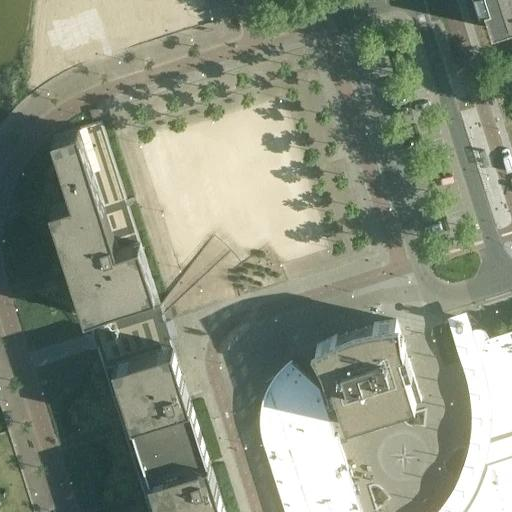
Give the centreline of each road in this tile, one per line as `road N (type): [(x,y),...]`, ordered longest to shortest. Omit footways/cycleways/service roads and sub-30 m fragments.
road 1 (residential): [(341,13),(428,289),(444,294),(504,278)]
road 2 (residential): [(504,278),(413,0)]
